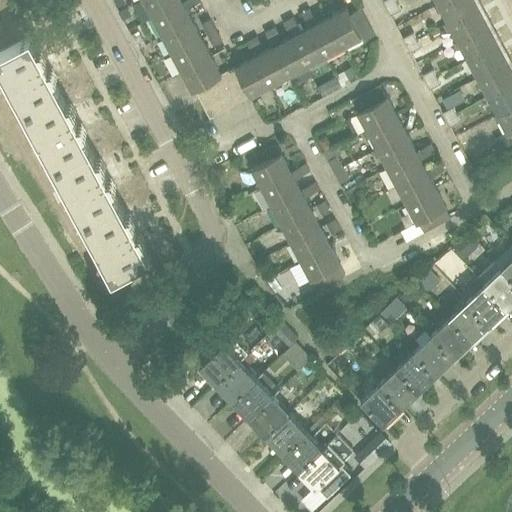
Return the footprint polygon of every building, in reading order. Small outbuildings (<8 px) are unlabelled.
[(144,0),(153,15),(182,0),(181,0),(144,0)] [(153,15),(163,34),(191,18),(182,0),(153,15)] [(443,0),(438,3),(448,21),(477,5),(474,0),(443,0)] [(397,1),(387,7),(390,14),(401,8),(397,1)] [(307,4),(299,8),(305,19),(312,15),(307,4)] [(448,21),(458,39),(487,24),(477,5),(448,21)] [(360,7),(359,7),(349,13),(346,6),(327,16),(342,45),(361,35),(363,40),(375,34),(360,7)] [(291,12),(280,18),(285,25),(295,20),(291,12)] [(327,16),(309,26),(324,55),(342,45),(327,16)] [(163,34),(172,52),(201,36),(191,18),(163,34)] [(216,29),(210,18),(201,23),(206,34),(216,29)] [(273,22),(262,27),(266,35),(277,29),(273,22)] [(458,39),(468,57),(497,42),(487,24),(458,39)] [(309,26),(290,36),(306,64),(324,55),(309,26)] [(222,41),(216,29),(206,34),(212,45),(222,41)] [(254,31),(243,37),(247,45),(258,39),(254,31)] [(413,31),(403,37),(406,44),(417,38),(413,31)] [(49,68),(44,59),(44,58),(42,59),(30,36),(0,52),(0,68),(23,111),(60,91),(48,69),(49,68)] [(172,52),(182,70),(211,55),(201,36),(172,52)] [(290,36),(272,45),(288,74),(306,64),(290,36)] [(417,38),(406,44),(410,51),(421,45),(417,38)] [(468,57),(478,76),(506,60),(497,42),(468,57)] [(272,45),(254,55),(270,84),(288,74),(272,45)] [(192,89),(194,88),(205,83),(215,77),(221,74),(220,73),(211,55),(182,70),(192,89)] [(254,55),(235,65),(250,94),(270,84),(254,55)] [(478,76),(487,94),(511,80),(511,70),(506,60),(478,76)] [(251,95),(250,94),(235,65),(225,71),(240,101),(251,95)] [(353,65),(344,69),(349,78),(358,73),(353,65)] [(433,68),(422,74),(426,81),(437,75),(433,68)] [(225,71),(220,73),(221,74),(215,77),(230,106),(240,101),(225,71)] [(437,75),(426,81),(430,88),(441,82),(437,75)] [(220,112),(230,106),(215,77),(205,83),(220,112)] [(511,80),(487,94),(497,112),(511,104),(511,80)] [(194,88),(209,117),(220,112),(205,83),(194,88)] [(353,99),(358,109),(385,95),(380,85),(353,99)] [(465,99),(459,89),(442,98),(447,108),(453,106),(465,99)] [(78,123),(73,114),(73,113),(72,114),(60,91),(23,111),(53,166),(90,147),(77,124),(78,123)] [(386,94),(385,95),(358,109),(357,110),(367,128),(368,129),(397,114),(386,94)] [(507,132),(511,129),(511,104),(497,112),(507,132)] [(447,108),(442,111),(450,126),(461,120),(453,106),(447,108)] [(371,136),(377,147),(406,132),(397,114),(368,129),(367,128),(362,132),(366,139),(371,136)] [(376,157),(381,154),(387,166),(416,150),(406,132),(377,147),(372,150),(376,157)] [(424,156),(434,151),(430,143),(419,148),(424,156)] [(266,150),(270,157),(252,167),(262,186),(291,171),(281,151),(277,144),(266,150)] [(108,178),(103,169),(103,168),(101,168),(90,147),(53,166),(83,222),(120,203),(107,179),(108,178)] [(387,166),(397,184),(426,168),(416,150),(387,166)] [(327,160),(333,171),(343,166),(337,155),(327,160)] [(434,174),(444,169),(440,161),(429,166),(434,174)] [(298,176),(309,170),(305,162),(294,168),(298,176)] [(333,171),(339,183),(349,177),(343,166),(333,171)] [(397,184),(406,202),(436,186),(426,168),(397,184)] [(262,186),(272,204),(301,189),(291,171),(262,186)] [(308,194),(319,189),(315,181),(304,186),(308,194)] [(418,220),(445,206),(446,206),(436,186),(406,202),(417,221),(418,220)] [(272,204),(282,222),(310,207),(301,189),(272,204)] [(321,215),(330,210),(325,199),(316,204),(321,215)] [(138,234),(133,224),(132,224),(131,224),(120,203),(83,222),(112,277),(149,258),(137,234),(138,234)] [(451,217),(445,206),(418,220),(423,231),(451,217)] [(282,222),(291,240),(320,225),(310,207),(282,222)] [(331,233),(340,228),(335,218),(326,222),(331,233)] [(470,232),(478,240),(488,230),(481,224),(470,232)] [(291,240),(301,259),(330,243),(320,225),(291,240)] [(451,247),(463,258),(479,242),(467,231),(451,247)] [(340,262),(330,243),(301,259),(311,278),(340,262)] [(511,254),(501,265),(511,276),(511,254)] [(511,276),(501,265),(484,282),(506,306),(511,300),(511,276)] [(417,280),(427,291),(440,279),(430,268),(417,280)] [(484,282),(466,298),(489,322),(506,306),(484,282)] [(408,288),(400,296),(407,304),(416,297),(408,288)] [(380,312),(391,323),(407,307),(396,296),(380,312)] [(466,298),(449,315),(471,339),(489,322),(466,298)] [(449,315),(431,331),(454,355),(471,339),(449,315)] [(289,346),(298,337),(282,320),(273,328),(289,346)] [(431,331),(414,348),(437,372),(454,355),(431,331)] [(216,381),(240,358),(247,352),(230,334),(199,363),(216,381)] [(414,348),(396,365),(419,389),(437,372),(414,348)] [(216,381),(233,399),(257,376),(240,358),(216,381)] [(353,362),(339,369),(347,384),(361,377),(353,362)] [(396,365),(379,380),(402,405),(419,389),(396,365)] [(233,399),(249,416),(273,393),(257,376),(233,399)] [(361,398),(384,422),(402,405),(379,380),(361,398)] [(249,416),(266,434),(290,410),(273,393),(249,416)] [(266,434),(282,451),(306,428),(290,410),(266,434)] [(282,451),(298,468),(323,445),(306,428),(282,451)] [(316,486),(321,481),(331,491),(326,496),(327,497),(351,474),(340,463),(354,450),(337,432),(323,445),(298,468),(316,486)] [(354,455),(365,467),(377,455),(366,444),(354,455)]
